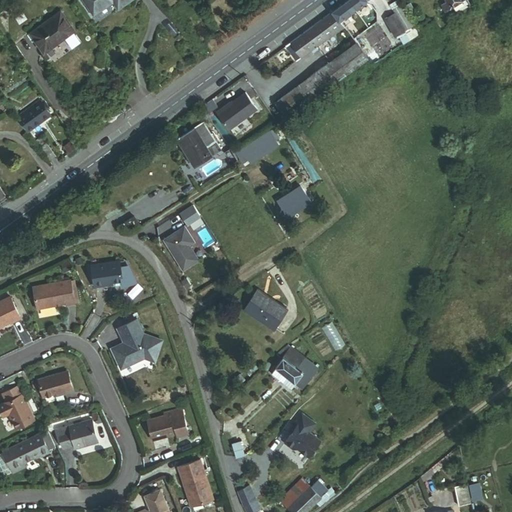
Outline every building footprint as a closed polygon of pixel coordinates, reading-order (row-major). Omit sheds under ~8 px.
[(364,0),(351,0),(286,48),(297,63),(312,52),(314,55),(319,51),(317,48),(344,28),(340,23),(367,3),(364,0)] [(421,34),(398,0),(390,5),(396,13),(385,20),(396,36),(406,29),(413,40),(421,34)] [(462,0),(445,0),(451,9),(446,12),(451,19),(458,15),(462,22),(481,11),(475,0),(469,0),(464,3),(462,0)] [(54,1),(27,19),(40,38),(67,19),(54,1)] [(211,21),(206,24),(214,34),(219,30),(211,21)] [(440,25),(427,33),(432,40),(444,33),(440,25)] [(357,45),(278,103),(288,117),(368,59),(357,45)] [(229,128),(257,107),(247,93),(232,105),(231,103),(218,113),(229,128)] [(208,114),(218,107),(213,100),(203,107),(208,114)] [(41,103),(19,119),(29,133),(50,118),(47,113),(50,111),(45,105),(43,106),(41,103)] [(223,151),(205,125),(179,142),(197,168),(223,151)] [(271,132),(235,154),(243,166),(249,162),(252,167),(281,149),(279,145),(282,143),(279,138),(276,140),(271,132)] [(42,136),(36,141),(51,161),(57,156),(42,136)] [(305,182),(283,198),(293,213),(316,197),(305,182)] [(204,221),(193,206),(180,216),(191,230),(204,221)] [(141,221),(124,231),(127,235),(134,237),(146,228),(141,221)] [(202,266),(192,252),(197,248),(188,234),(170,246),(190,275),(202,266)] [(136,282),(130,269),(121,270),(121,264),(92,266),(94,288),(108,286),(108,284),(122,283),(123,288),(136,282)] [(65,265),(60,267),(63,274),(68,271),(65,265)] [(68,280),(32,290),(38,312),(67,303),(67,306),(75,304),(68,280)] [(9,298),(0,302),(0,327),(18,319),(9,298)] [(252,302),(249,306),(262,316),(265,312),(252,302)] [(249,306),(238,321),(265,341),(279,322),(265,312),(262,316),(249,306)] [(318,322),(324,330),(337,321),(331,313),(318,322)] [(120,347),(108,352),(116,371),(141,362),(150,365),(158,344),(143,339),(141,337),(134,324),(114,333),(120,347)] [(289,363),(277,381),(297,395),(302,389),(309,394),(324,372),(295,351),(287,362),(289,363)] [(65,374),(36,382),(41,399),(59,395),(59,397),(70,394),(65,374)] [(16,388),(0,395),(4,405),(0,406),(0,417),(1,419),(6,417),(13,431),(32,423),(16,388)] [(163,414),(146,421),(153,440),(176,432),(176,434),(187,430),(178,405),(162,411),(163,414)] [(322,440),(308,430),(313,423),(302,415),(294,427),(298,429),(295,435),(289,442),(310,457),(322,440)] [(103,446),(93,425),(62,441),(70,457),(81,452),(83,456),(103,446)] [(21,464),(39,455),(41,459),(48,455),(46,452),(53,449),(46,434),(2,456),(0,457),(0,480),(12,475),(24,469),(21,464)] [(167,438),(154,440),(155,447),(168,445),(167,438)] [(240,443),(230,446),(235,464),(245,461),(240,443)] [(417,474),(421,479),(446,460),(442,455),(417,474)] [(199,459),(178,466),(191,506),(213,498),(199,459)] [(303,482),(279,504),(286,511),(310,489),(303,482)] [(476,482),(465,484),(469,501),(480,499),(476,482)] [(456,505),(469,502),(469,501),(465,484),(464,483),(452,486),(456,505)] [(310,489),(286,511),(303,511),(313,504),(323,494),(315,484),(310,489)] [(170,511),(160,489),(144,495),(150,510),(148,511),(145,509),(138,511),(170,511)] [(250,494),(242,498),(245,503),(253,499),(250,494)] [(313,504),(316,508),(327,498),(323,494),(313,504)] [(245,511),(259,511),(260,511),(253,499),(245,503),(242,505),(245,511)]
